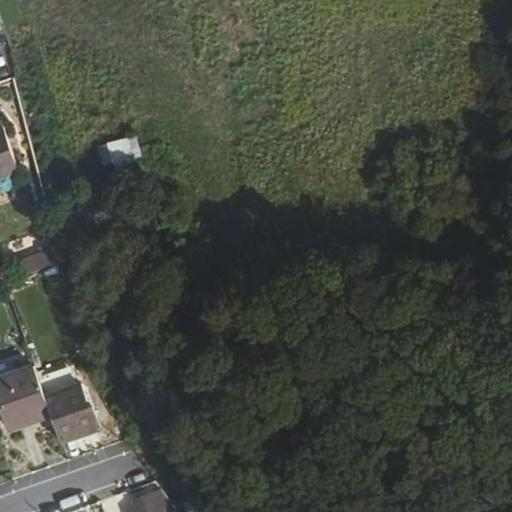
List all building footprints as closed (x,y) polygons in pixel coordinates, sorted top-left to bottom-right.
[(0,131),(0,177),(23,170),(9,128),(0,131)] [(102,165),(139,154),(133,134),(96,145),(102,165)] [(21,261),(25,275),(64,261),(59,243),(43,249),(44,253),(21,261)] [(0,377),(0,392),(12,426),(52,413),(46,395),(36,365),(0,377)] [(46,395),(52,413),(62,441),(87,432),(85,426),(99,422),(94,406),(90,407),(83,383),(46,395)] [(148,498),(153,511),(165,511),(165,501),(158,494),(148,498)] [(153,511),(148,498),(132,503),(135,511),(153,511)]
